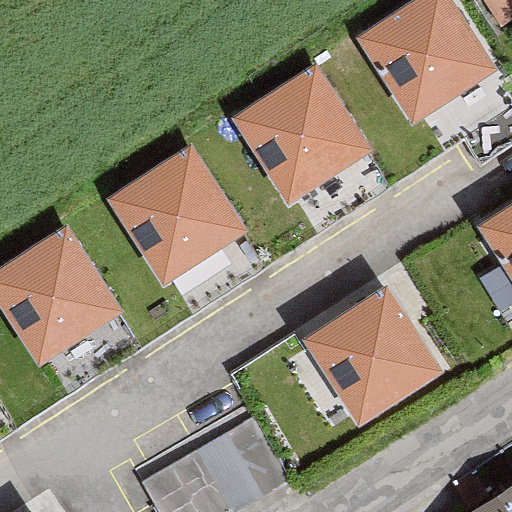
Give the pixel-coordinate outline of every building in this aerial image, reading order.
[(491,64),(450,0),(433,0),(370,40),(415,111),(491,64)] [(362,145),(317,73),(242,121),(287,192),(362,145)] [(242,229),(197,158),(121,205),(166,277),(242,229)] [(511,209),(487,225),(511,266),(511,209)] [(117,306),(72,235),(0,280),(0,287),(42,354),(117,306)] [(408,318),(392,293),(316,339),(360,411),(436,365),(408,318)] [(147,486),(162,511),(234,511),(288,481),(255,423),(147,486)] [(511,511),(511,484),(466,511),(511,511)]
